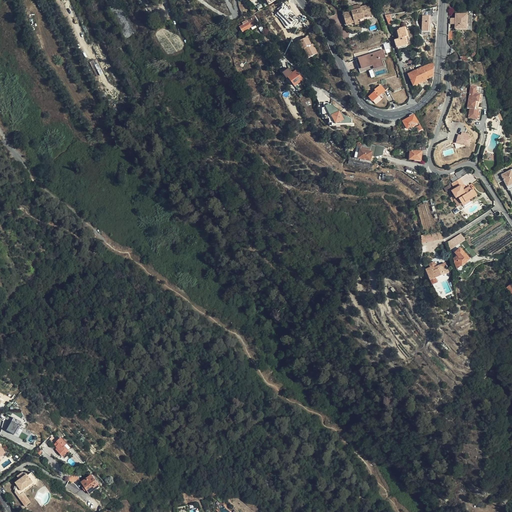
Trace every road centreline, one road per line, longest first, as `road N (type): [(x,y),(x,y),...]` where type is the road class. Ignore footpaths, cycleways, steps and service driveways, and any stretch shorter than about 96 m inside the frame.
road 1 (residential): [(511,221),(475,167),(437,173),(431,166),(449,93),(437,61)]
road 2 (tertiary): [(299,0),(363,104),(386,116),(414,108)]
